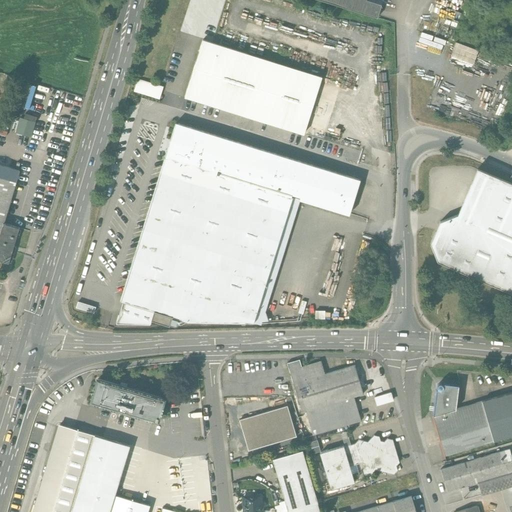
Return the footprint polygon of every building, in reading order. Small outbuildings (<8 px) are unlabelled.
[(365,0),(318,0),(377,18),(381,5),(366,1),(365,0)] [(322,77),(202,40),(195,63),(188,61),(185,63),(183,67),(185,71),(192,73),(192,75),(191,74),(189,79),(185,78),(182,78),(180,80),(180,83),(180,85),(182,87),(187,88),(185,97),(304,135),(322,77)] [(475,65),(478,49),(453,43),(449,59),(475,65)] [(159,99),(163,86),(136,78),(132,91),(159,99)] [(17,118),(14,134),(31,137),(34,121),(17,118)] [(359,180),(178,124),(167,158),(292,198),(292,197),(298,199),(298,200),(348,215),(359,180)] [(292,198),(167,158),(123,302),(154,312),(151,321),(169,326),(171,318),(188,323),(253,323),(292,198)] [(16,183),(0,177),(0,233),(3,224),(16,183)] [(511,184),(495,177),(476,223),(458,215),(440,222),(430,245),(437,263),(511,294),(511,184)] [(3,224),(0,233),(0,261),(8,264),(19,229),(3,224)] [(321,362),(301,368),(299,360),(287,364),(293,384),(297,383),(325,374),(321,362)] [(325,374),(297,383),(305,411),(354,397),(363,394),(355,365),(325,374)] [(164,399),(98,380),(92,401),(158,421),(164,399)] [(458,385),(444,384),(442,385),(442,384),(439,384),(437,385),(437,388),(437,389),(436,390),(433,416),(456,409),(458,385)] [(390,392),(374,397),(377,405),(393,400),(390,392)] [(511,392),(482,402),(493,441),(511,435),(511,392)] [(354,397),(305,411),(313,435),(361,421),(354,397)] [(433,416),(432,416),(444,455),(445,455),(444,452),(492,438),(493,441),(482,402),(482,401),(456,409),(433,416)] [(289,407),(240,421),(248,453),(297,440),(289,407)] [(98,426),(88,423),(85,433),(95,436),(98,426)] [(60,425),(33,511),(109,511),(130,446),(95,436),(85,433),(60,425)] [(343,446),(320,453),(331,489),(354,482),(349,466),(361,462),(360,462),(365,463),(366,467),(363,470),(364,475),(369,476),(375,469),(393,474),(397,470),(395,466),(398,462),(392,440),(387,439),(384,442),(380,441),(378,437),(374,436),(367,442),(359,440),(358,440),(355,444),(343,447),(343,446)] [(317,440),(306,443),(309,455),(320,452),(317,440)] [(511,457),(510,449),(440,470),(447,492),(511,472),(511,457)] [(302,451),(272,459),(287,511),(319,511),(317,504),(318,504),(302,451)] [(261,511),(260,496),(243,498),(244,511),(261,511)] [(393,502),(358,511),(415,511),(413,504),(395,510),(393,502)]
